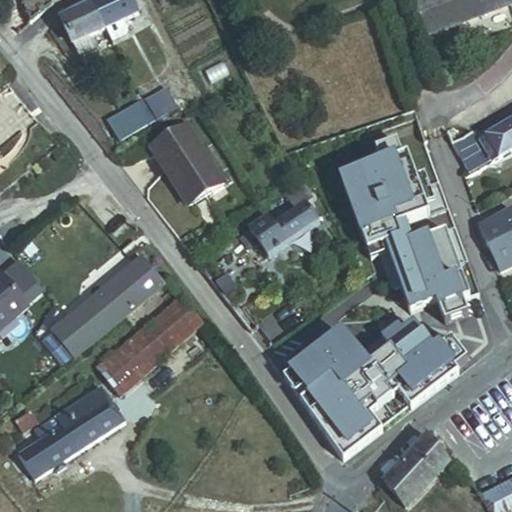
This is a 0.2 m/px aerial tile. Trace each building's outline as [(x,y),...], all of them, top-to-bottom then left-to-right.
[(37,0),(23,0),(28,9),(37,0)] [(95,0),(87,0),(61,13),(72,37),(89,29),(106,21),(95,0)] [(125,24),(120,14),(135,7),(131,0),(95,0),(106,21),(113,36),(122,32),(125,24)] [(426,40),(511,9),(511,0),(446,0),(416,10),(426,40)] [(95,42),(89,29),(72,37),(79,50),(95,42)] [(171,109),(160,86),(142,93),(154,116),(171,109)] [(154,116),(142,93),(101,111),(111,135),(154,116)] [(511,102),(502,109),(511,125),(511,102)] [(463,173),(511,143),(511,125),(502,109),(445,142),(463,173)] [(181,125),(146,149),(185,207),(220,183),(181,125)] [(420,202),(410,175),(403,152),(397,154),(392,139),(371,146),(376,162),(336,175),(366,258),(376,254),(388,289),(395,287),(403,310),(432,301),(439,321),(461,313),(456,298),(462,296),(438,229),(403,241),(396,222),(424,213),(420,202)] [(427,199),(417,172),(410,175),(420,202),(427,199)] [(265,253),(313,220),(302,204),(309,198),(300,179),(284,191),(288,197),(266,211),(264,208),(258,213),(259,215),(247,225),(265,253)] [(474,224),(483,241),(511,224),(511,222),(507,212),(504,207),(474,224)] [(499,270),(511,263),(511,224),(483,241),(499,270)] [(88,331),(155,286),(136,258),(69,303),(88,331)] [(0,307),(18,295),(0,269),(0,307)] [(88,331),(69,303),(40,322),(59,350),(88,331)] [(91,387),(108,408),(199,333),(182,312),(91,387)] [(449,370),(461,360),(445,339),(427,352),(406,325),(395,334),(391,329),(389,330),(394,338),(430,391),(452,374),(449,370)] [(430,391),(394,338),(389,330),(377,339),(385,354),(398,374),(417,401),(430,391)] [(319,434),(398,374),(385,354),(377,339),(362,351),(366,356),(357,363),(335,334),(285,373),(302,395),(295,401),(319,434)] [(357,363),(366,356),(362,351),(353,358),(357,363)] [(302,395),(285,373),(278,378),(295,401),(302,395)] [(339,460),(379,430),(377,427),(406,405),(408,408),(417,401),(398,374),(319,434),(339,460)] [(9,461),(22,483),(109,433),(93,404),(25,443),(29,450),(9,461)] [(378,478),(405,505),(449,461),(421,434),(378,478)] [(469,493),(478,506),(511,487),(511,468),(479,488),(469,493)] [(481,511),(511,511),(511,487),(478,506),(481,511)]
